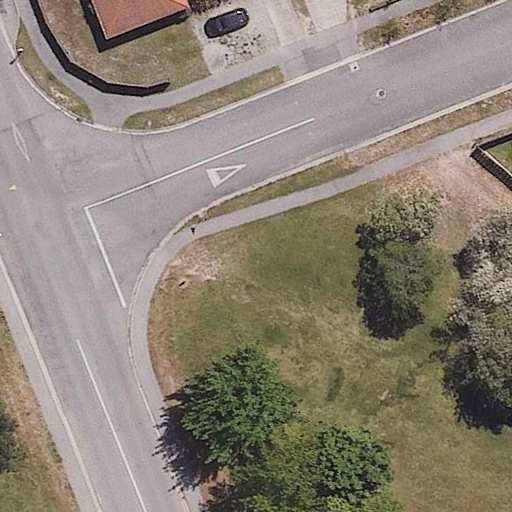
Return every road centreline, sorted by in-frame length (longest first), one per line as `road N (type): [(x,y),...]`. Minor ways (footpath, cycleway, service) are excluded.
road 1 (residential): [(511,39),(32,226)]
road 2 (residential): [(144,511),(32,226)]
